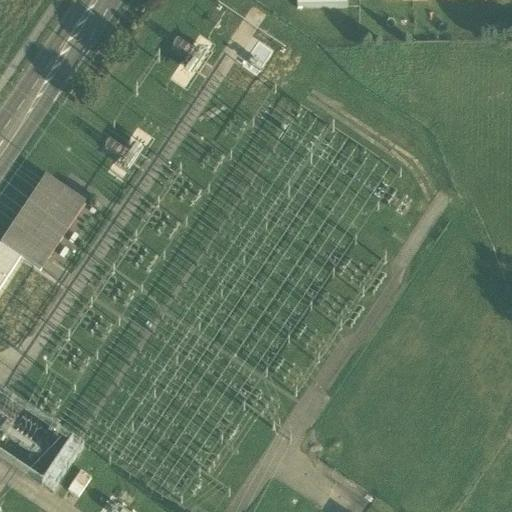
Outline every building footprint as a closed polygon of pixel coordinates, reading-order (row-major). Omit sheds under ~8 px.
[(296,0),(296,9),(347,9),(346,0),(296,0)] [(272,53),(258,43),(241,67),(256,77),(272,53)] [(45,177),(0,245),(20,258),(27,263),(40,271),(85,204),(45,177)] [(0,244),(0,289),(20,258),(0,245),(0,244)] [(52,495),(80,446),(59,434),(43,459),(30,452),(17,474),(52,495)] [(65,491),(80,498),(90,478),(75,471),(65,491)]
